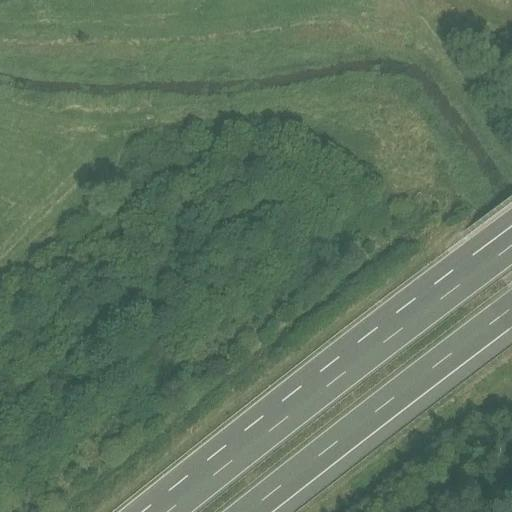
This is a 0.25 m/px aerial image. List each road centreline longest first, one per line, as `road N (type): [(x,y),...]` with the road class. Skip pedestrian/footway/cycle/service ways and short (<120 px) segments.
road 1 (motorway): [(511,246),(174,511)]
road 2 (motorway): [(259,511),(511,313)]
road 3 (track): [(506,132),(433,46),(413,0)]
